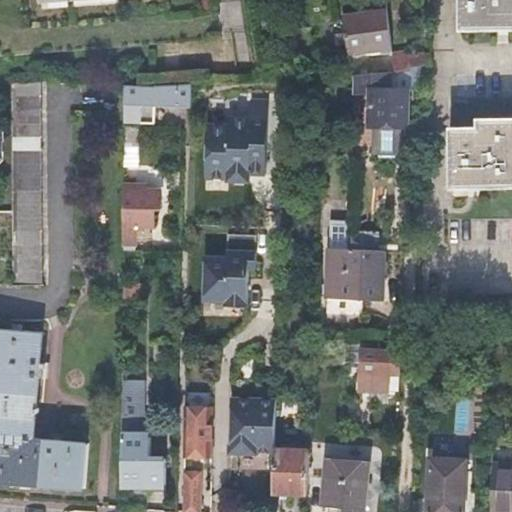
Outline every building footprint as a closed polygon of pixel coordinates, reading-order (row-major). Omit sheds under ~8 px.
[(511,0),(462,0),(463,29),(511,28),(511,0)] [(344,16),(351,54),(393,48),(388,10),(344,16)] [(396,70),(411,69),(411,68),(411,56),(410,50),(393,52),(396,70)] [(411,56),(411,68),(423,67),(432,66),(432,54),(411,56)] [(371,72),(356,73),(356,93),(374,93),(373,126),(375,126),(375,154),(381,154),(381,158),(399,158),(400,154),(405,154),(406,126),(410,126),(410,75),(394,75),(393,89),(390,88),(391,71),(371,72)] [(12,81),(12,83),(12,284),(43,284),(43,81),(12,81)] [(194,104),(194,82),(158,83),(158,104),(194,104)] [(138,84),(126,84),(126,104),(136,104),(136,113),(147,113),(147,104),(158,104),(158,83),(138,84)] [(267,171),(268,149),(269,97),(251,97),(251,114),(231,114),(231,122),(208,122),(208,176),(230,176),(230,178),(252,179),(252,170),(267,171)] [(481,127),(453,127),(453,187),(511,186),(511,118),(481,119),(481,127)] [(124,170),(140,171),(141,126),(125,126),(124,170)] [(364,183),(365,162),(347,161),(346,182),(364,183)] [(125,190),(124,241),(136,241),(137,223),(156,224),(156,207),(161,207),(162,191),(125,190)] [(352,249),(352,231),(335,231),(331,319),(363,319),(365,300),(387,302),(389,250),(352,249)] [(230,255),(207,255),(207,299),(229,299),(229,304),(251,304),(251,266),(258,266),(258,232),(230,232),(230,255)] [(146,250),(124,249),(124,263),(146,263),(146,250)] [(124,283),(123,297),(144,297),(144,285),(124,283)] [(0,328),(0,479),(85,487),(89,442),(35,437),(40,376),(46,376),(47,363),(41,362),(43,331),(0,328)] [(348,339),(327,338),(326,363),(347,364),(347,361),(348,339)] [(404,341),(348,339),(347,361),(366,362),(365,389),(392,390),(393,375),(402,375),(404,341)] [(123,382),(122,479),(148,481),(149,488),(165,489),(166,456),(151,455),(151,436),(143,436),(143,383),(128,382),(123,382)] [(275,448),(277,401),(232,400),(231,423),(231,431),(230,454),(258,455),(258,453),(275,453),(275,448)] [(186,406),(185,455),(213,456),(214,406),(186,406)] [(275,453),(274,491),(309,493),(311,449),(275,448),(275,453)] [(433,457),(430,511),(465,511),(469,459),(433,457)] [(344,507),(343,511),(366,511),(370,463),(344,462),(328,461),(327,475),(325,505),(344,507)] [(492,511),(511,511),(511,461),(495,461),(492,511)] [(199,511),(201,470),(184,470),(183,511),(199,511)]
